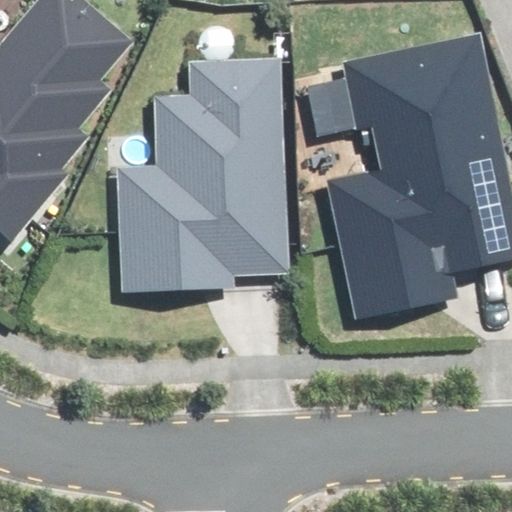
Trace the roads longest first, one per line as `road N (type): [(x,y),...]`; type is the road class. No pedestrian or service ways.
road 1 (residential): [(219,456),(511,443)]
road 2 (residential): [(0,425),(32,442),(125,458),(219,456)]
